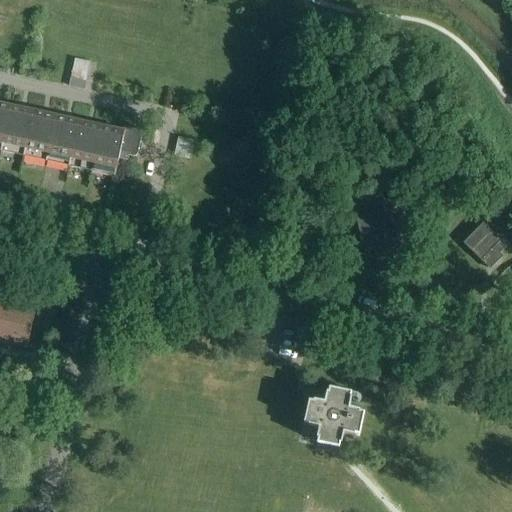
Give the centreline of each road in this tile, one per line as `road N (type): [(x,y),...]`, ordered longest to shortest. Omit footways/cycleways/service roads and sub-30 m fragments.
road 1 (residential): [(137,265),(511,349)]
road 2 (residential): [(137,265),(161,167),(165,133),(155,114),(0,79)]
road 3 (residential): [(99,261),(47,511)]
